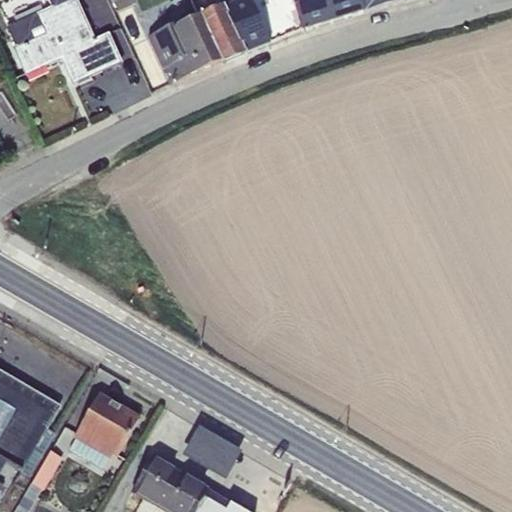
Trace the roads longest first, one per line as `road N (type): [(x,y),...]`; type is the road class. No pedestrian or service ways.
road 1 (unclassified): [(0,199),(146,119),(284,62),(509,0)]
road 2 (secondary): [(415,511),(0,270)]
